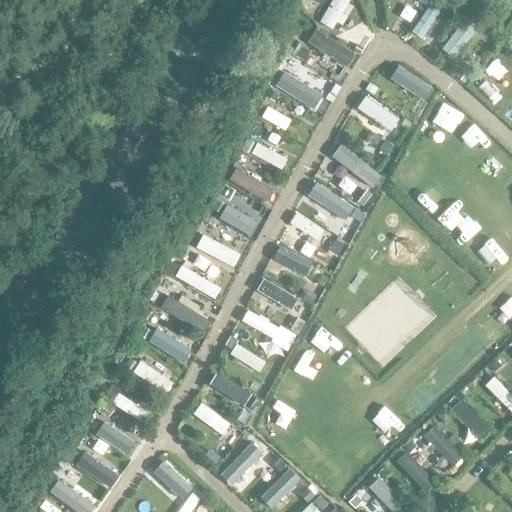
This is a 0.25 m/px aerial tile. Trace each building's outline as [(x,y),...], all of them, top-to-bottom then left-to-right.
[(330,29),(346,0),(328,0),(317,21),(330,29)] [(441,9),(430,1),(409,31),(420,38),(441,9)] [(479,26),(465,15),(439,48),(452,59),(479,26)] [(345,67),(354,52),(315,28),(306,42),(345,67)] [(431,88),(395,65),(387,78),(423,100),(431,88)] [(311,109),(320,95),(283,71),(273,85),(311,109)] [(397,119),(364,96),(355,108),(389,131),(397,119)] [(283,130),(289,119),(265,107),(260,117),(283,130)] [(379,176),(338,144),(329,155),(370,187),(379,176)] [(265,201),(272,188),(234,167),(227,180),(265,201)] [(352,207),(314,183),(306,196),(343,220),(352,207)] [(248,236),(256,222),(225,205),(217,219),(248,236)] [(321,232),(293,213),(286,223),(314,242),(321,232)] [(311,263),(277,245),(269,259),(303,277),(311,263)] [(213,299),(219,288),(179,265),(173,276),(213,299)] [(296,299),(261,278),(254,290),(289,311),(296,299)] [(202,332),(209,320),(166,295),(159,307),(202,332)] [(277,327),(245,309),(239,321),(271,338),(277,327)] [(182,362),(190,348),(154,327),(146,341),(182,362)] [(263,362),(234,344),(227,354),(257,372),(263,362)] [(163,393),(171,382),(139,361),(131,372),(163,393)] [(249,394),(215,371),(206,384),(240,406),(249,394)] [(511,396),(491,376),(482,385),(511,414),(511,396)] [(140,423),(147,412),(117,392),(110,403),(140,423)] [(490,431),(459,399),(449,409),(479,441),(490,431)] [(229,423),(200,402),(191,414),(220,435),(229,423)] [(125,455),(134,442),(103,422),(94,435),(125,455)] [(461,457),(431,425),(421,435),(451,466),(461,457)] [(262,454),(249,442),(217,475),(229,487),(262,454)] [(433,483),(404,451),(395,460),(424,492),(433,483)] [(106,486),(114,474),(83,452),(74,464),(106,486)] [(189,488),(160,461),(150,471),(179,499),(189,488)] [(300,481),(288,469),(259,497),(271,509),(300,481)] [(403,511),(407,508),(377,477),(367,487),(391,511),(403,511)] [(76,511),(86,511),(92,504),(56,479),(47,491),(76,511)] [(317,511),(309,503),(299,511),(317,511)]
